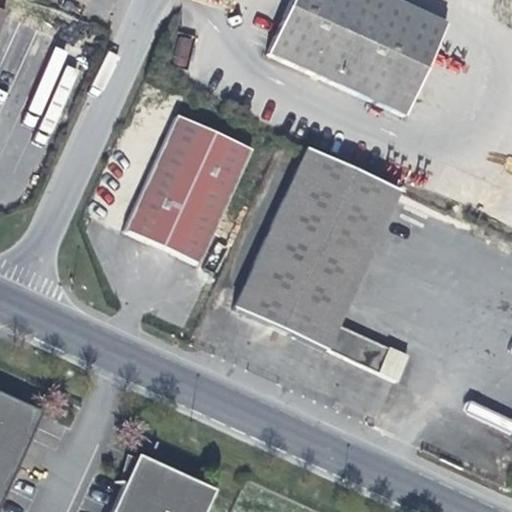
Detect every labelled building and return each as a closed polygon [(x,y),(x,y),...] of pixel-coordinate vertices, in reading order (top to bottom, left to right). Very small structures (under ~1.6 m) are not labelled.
[(395,0),(289,0),(267,50),(405,114),(447,23),(395,0)] [(151,109),(99,222),(176,258),(227,143),(151,109)] [(323,309),(348,250),(376,186),(350,174),(285,144),(217,294),(281,322),(294,328),(311,336),(312,334),(380,364),(392,340),(323,309)] [(0,403),(0,496),(35,419),(0,403)] [(196,511),(203,497),(127,462),(104,511),(196,511)]
